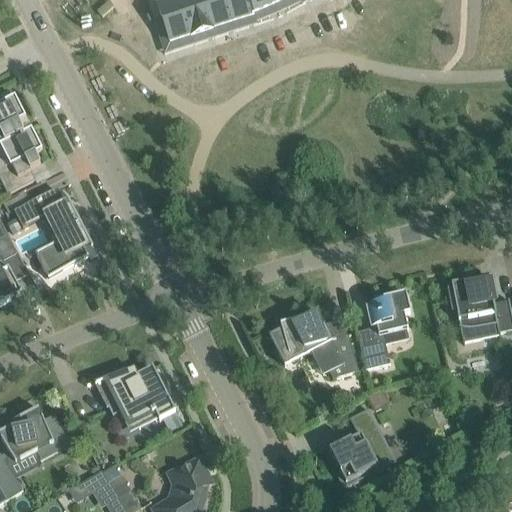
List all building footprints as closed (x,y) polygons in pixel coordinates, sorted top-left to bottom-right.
[(178,0),(161,0),(156,2),(168,39),(188,33),(178,0)] [(200,0),(178,0),(188,33),(209,26),(200,0)] [(223,0),(200,0),(209,26),(229,20),(223,0)] [(246,0),(223,0),(229,20),(252,13),(251,11),(246,0)] [(273,0),(246,0),(251,11),(275,2),(273,0)] [(0,149),(21,139),(25,137),(25,136),(19,125),(27,122),(16,100),(0,108),(0,149)] [(25,137),(21,139),(0,149),(0,181),(8,198),(18,193),(36,185),(31,174),(41,169),(36,158),(43,154),(32,133),(25,136),(25,137)] [(69,205),(65,207),(58,193),(16,215),(24,232),(44,222),(57,248),(37,258),(49,283),(89,260),(83,248),(88,245),(91,250),(92,249),(69,205)] [(17,223),(9,227),(14,237),(22,233),(17,223)] [(0,256),(1,259),(4,265),(5,264),(17,258),(7,239),(0,224),(0,256)] [(0,308),(23,297),(18,289),(17,286),(13,279),(7,268),(0,271),(0,308)] [(449,293),(449,292),(448,292),(451,312),(452,316),(458,315),(461,331),(464,345),(511,334),(511,314),(510,303),(494,306),(492,299),(489,279),(487,279),(488,281),(454,288),(455,292),(449,293)] [(376,308),(368,310),(374,338),(359,342),(363,361),(366,373),(391,368),(386,348),(393,338),(393,336),(408,333),(405,317),(411,316),(406,296),(375,304),(376,308)] [(283,333),(270,340),(285,369),(287,369),(286,368),(312,355),(324,378),(330,375),(334,382),(359,375),(349,339),(352,339),(351,337),(332,343),(325,329),(316,331),(316,330),(322,328),(319,317),(281,328),(283,333)] [(133,367),(95,387),(108,412),(109,411),(113,420),(121,416),(131,436),(159,421),(160,424),(176,416),(154,371),(139,379),(133,367)] [(12,431),(0,437),(0,439),(3,445),(9,455),(10,457),(16,467),(37,456),(38,455),(41,461),(71,446),(56,418),(44,424),(39,412),(20,422),(22,426),(12,431)] [(377,472),(379,475),(397,465),(394,465),(375,427),(376,427),(368,413),(350,422),(356,435),(359,436),(361,439),(330,455),(342,478),(340,479),(345,490),(344,492),(359,485),(359,483),(357,485),(356,483),(377,472)] [(169,477),(175,489),(171,503),(154,511),(203,511),(204,511),(208,500),(205,498),(208,490),(212,487),(200,462),(169,477)] [(0,489),(9,504),(24,494),(5,463),(0,466),(0,489)] [(97,496),(110,487),(104,478),(87,488),(93,498),(97,496)] [(132,495),(122,480),(110,487),(120,502),(132,495)] [(120,502),(110,487),(97,496),(107,511),(120,502)] [(0,509),(9,504),(0,489),(0,509)]
